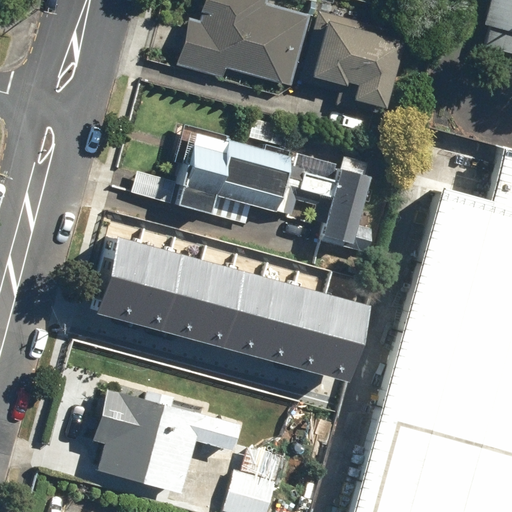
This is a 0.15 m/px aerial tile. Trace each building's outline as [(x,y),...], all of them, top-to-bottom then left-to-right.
[(182,16),(169,62),(215,75),(218,66),(283,84),(303,13),(258,0),(197,0),(193,19),(182,16)] [(482,25),(477,45),(511,54),(511,0),(482,0),(476,23),(482,25)] [(309,9),(292,79),(346,92),(345,98),(381,107),(399,31),(309,9)] [(250,114),(244,136),(281,145),(286,123),(250,114)] [(184,143),(169,202),(202,211),(208,191),(268,207),(282,155),(220,138),(216,152),(184,143)] [(281,182),(273,210),(315,222),(310,241),(355,253),(362,227),(347,223),(361,174),(332,166),(329,179),(296,170),(292,185),(281,182)] [(172,177),(134,168),(128,192),(167,201),(172,177)] [(511,511),(511,210),(435,192),(345,511),(511,511)] [(112,332),(215,361),(220,344),(244,350),(258,298),(234,292),(237,280),(160,259),(153,285),(145,283),(137,309),(120,304),(112,332)] [(287,264),(275,306),(335,323),(347,282),(287,264)] [(98,442),(90,468),(174,492),(188,439),(225,449),(232,423),(100,386),(86,439),(98,442)] [(227,467),(214,511),(258,511),(275,454),(240,445),(234,469),(227,467)]
